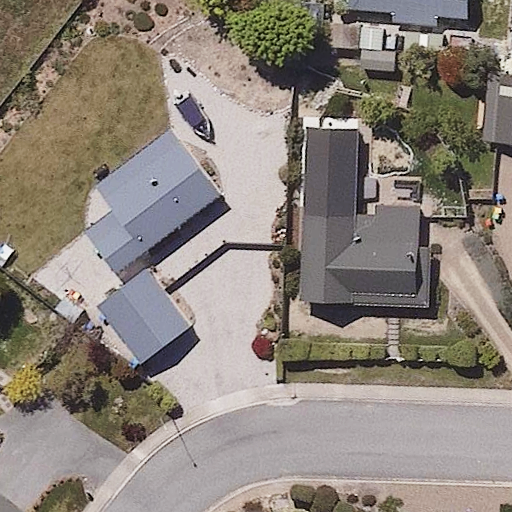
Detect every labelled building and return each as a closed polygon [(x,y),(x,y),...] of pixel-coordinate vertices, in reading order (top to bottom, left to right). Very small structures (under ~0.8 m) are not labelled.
[(350,0),(350,6),(482,19),(484,0),(350,0)] [(511,96),(473,94),(467,201),(511,203),(511,96)] [(126,269),(233,188),(183,121),(103,181),(123,207),(95,229),(126,269)] [(431,200),(313,200),(314,295),(432,294),(431,200)] [(156,261),(105,294),(147,358),(198,325),(156,261)] [(0,511),(44,511),(0,477),(0,511)]
